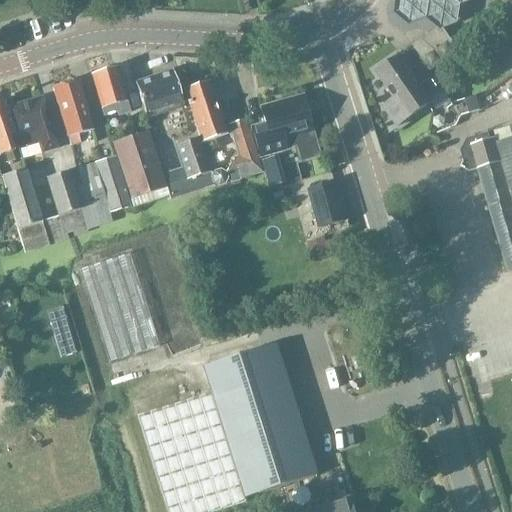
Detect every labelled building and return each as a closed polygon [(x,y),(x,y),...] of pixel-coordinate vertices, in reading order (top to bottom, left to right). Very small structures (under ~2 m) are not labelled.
[(415,32),(431,26),(444,37),(459,32),(464,15),(481,8),(483,0),(410,0),(401,4),(399,22),(415,32)] [(441,29),(440,29),(414,47),(430,70),(456,52),(441,29)] [(379,72),(377,73),(394,98),(383,106),(398,128),(433,103),(431,101),(443,93),(431,75),(419,84),(400,57),(389,65),(386,64),(380,68),(379,72)] [(91,76),(102,116),(116,112),(118,116),(128,113),(116,69),(104,72),(102,70),(95,72),(94,75),(91,76)] [(176,105),(182,103),(172,71),(134,83),(146,118),(177,108),(176,105)] [(77,135),(92,131),(77,80),(52,88),(67,138),(70,146),(79,143),(77,135)] [(201,142),(225,133),(209,82),(183,90),(201,142)] [(314,141),(311,130),(302,97),(301,98),(302,101),(283,106),(283,103),(260,109),(264,125),(251,129),(258,157),(279,151),(314,141)] [(6,108),(14,134),(15,137),(22,135),(26,148),(38,144),(41,154),(57,149),(42,98),(6,108)] [(7,136),(14,134),(3,102),(0,103),(0,155),(12,151),(7,136)] [(213,172),(211,175),(214,185),(217,186),(261,173),(246,122),(229,127),(237,156),(231,158),(231,160),(228,161),(230,164),(225,173),(219,169),(213,172)] [(166,189),(161,174),(148,132),(111,143),(130,200),(165,189),(166,189)] [(511,139),(496,144),(495,139),(489,141),(487,133),(467,139),(459,152),(462,163),(460,168),(469,172),(478,170),(508,273),(511,271),(511,139)] [(214,185),(211,175),(198,138),(176,146),(184,167),(161,174),(166,189),(165,189),(169,200),(191,193),(214,185)] [(68,171),(68,172),(78,202),(103,194),(109,213),(130,207),(115,158),(68,171)] [(21,247),(45,239),(25,170),(1,177),(21,247)] [(68,172),(46,179),(58,217),(80,210),(78,202),(68,172)] [(346,221),(335,183),(308,190),(319,229),(346,221)] [(109,362),(158,346),(129,254),(79,270),(109,362)] [(246,498),(317,476),(276,346),(205,368),(246,498)] [(360,409),(375,413),(381,391),(366,387),(360,409)] [(167,511),(219,511),(246,503),(212,393),(137,417),(167,511)] [(353,511),(349,499),(307,511),(353,511)]
